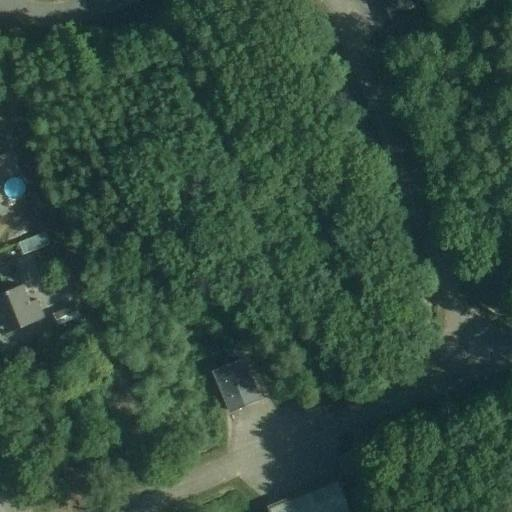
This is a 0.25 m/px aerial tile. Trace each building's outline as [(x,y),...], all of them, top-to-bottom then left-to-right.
[(410,0),(383,0),(391,17),(414,7),(410,0)] [(22,284),(0,293),(0,317),(2,322),(6,333),(44,318),(36,299),(29,302),(22,284)] [(243,359),(214,371),(229,411),(259,399),(243,359)] [(362,470),(354,449),(338,455),(336,456),(337,460),(344,477),(362,470)] [(349,511),(336,480),(268,507),(270,511),(349,511)]
